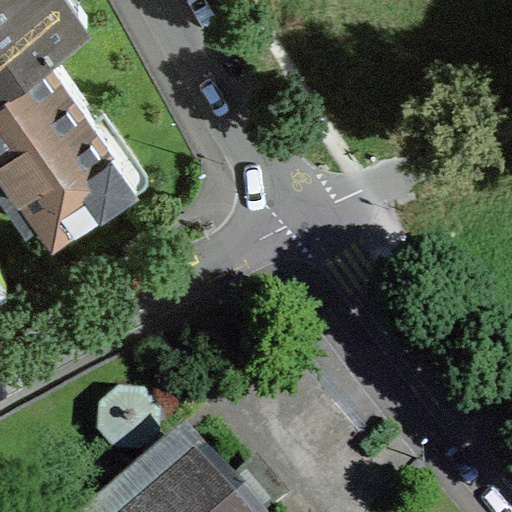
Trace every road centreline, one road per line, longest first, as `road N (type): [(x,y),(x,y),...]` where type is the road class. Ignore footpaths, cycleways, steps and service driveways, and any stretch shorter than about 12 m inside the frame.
road 1 (residential): [(297,219),(0,374)]
road 2 (residential): [(297,219),(511,473)]
road 3 (residential): [(178,0),(297,219)]
